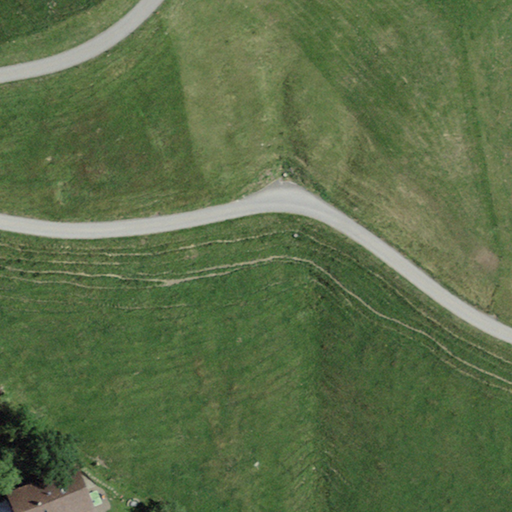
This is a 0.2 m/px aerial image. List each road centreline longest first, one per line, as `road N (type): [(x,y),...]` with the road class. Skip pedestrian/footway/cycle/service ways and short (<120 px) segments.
road 1 (track): [(511,336),(457,307),(342,222),(303,206),(263,204),(113,229),(0,221)]
road 2 (track): [(0,75),(85,51),(152,0)]
